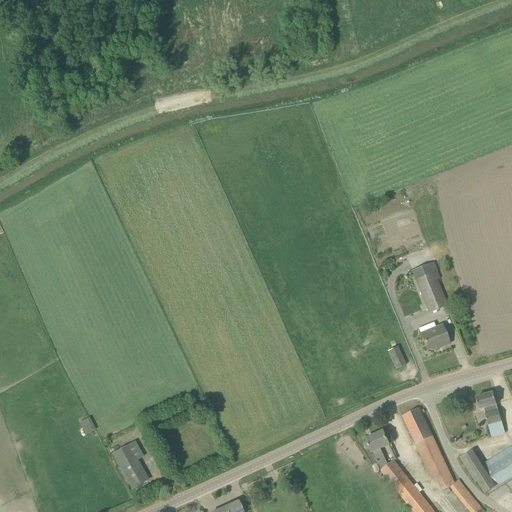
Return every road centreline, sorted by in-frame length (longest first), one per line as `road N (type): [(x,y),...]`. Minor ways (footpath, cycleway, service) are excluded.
road 1 (track): [(0,184),(119,121),(204,95),(331,72),(511,1)]
road 2 (tertiary): [(511,364),(387,403),(152,511)]
road 3 (track): [(426,388),(466,479),(501,511)]
